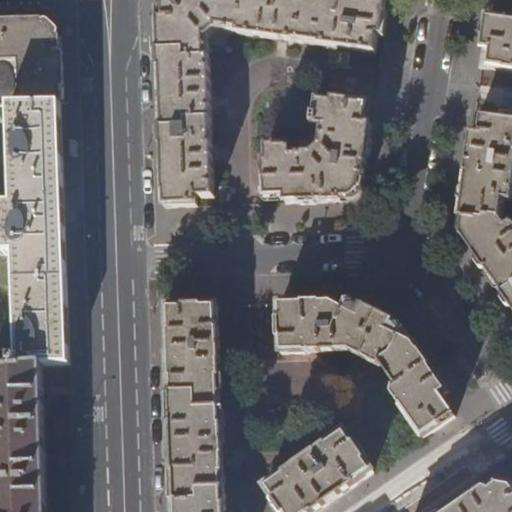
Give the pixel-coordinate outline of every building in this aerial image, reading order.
[(384,37),(389,5),(353,0),(171,0),(158,12),(165,209),(197,207),(197,200),(213,200),(209,61),(208,60),(207,41),(215,33),(236,36),(375,55),(378,37),(384,37)] [(511,21),(487,18),(483,51),(492,52),(489,70),(511,72),(511,21)] [(62,105),(60,36),(42,19),(0,20),(0,62),(20,63),(20,106),(62,105)] [(291,124),(290,96),(272,97),(273,124),(291,124)] [(364,182),(370,125),(366,125),(368,106),(332,101),(332,105),(317,103),(315,117),(311,117),(310,125),(314,126),(314,127),(322,128),(319,149),(312,156),(291,156),(291,148),(267,149),(267,164),(264,164),(266,200),(286,200),(285,203),(342,202),(342,200),(351,200),(361,192),(361,182),(364,182)] [(69,317),(62,105),(20,106),(12,107),(14,178),(15,208),(7,208),(8,207),(0,206),(0,372),(44,368),(70,365),(69,317)] [(511,203),(511,122),(483,119),(480,135),(471,133),(460,220),(464,220),(461,236),(511,310),(511,224),(508,227),(503,220),(505,203),(511,203)] [(394,394),(424,440),(456,418),(442,397),(448,392),(403,327),(354,302),(280,304),(281,320),(278,320),(278,340),(282,340),(282,354),(351,352),(382,365),(397,386),(394,388),(394,394)] [(175,511),(224,511),(218,306),(168,308),(169,338),(175,511)] [(48,511),(45,409),(44,368),(0,372),(0,511),(48,511)] [(266,487),(282,511),(318,511),(375,473),(346,431),(266,487)] [(511,511),(511,486),(497,484),(489,490),(487,487),(450,511),(511,511)]
